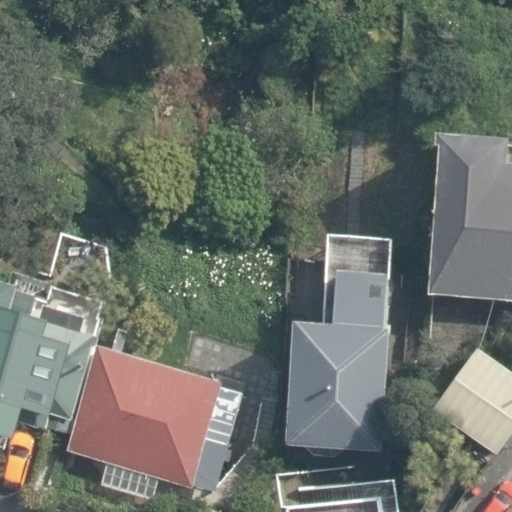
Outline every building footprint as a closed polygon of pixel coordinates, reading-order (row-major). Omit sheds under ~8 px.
[(432,295),(511,301),(511,163),(510,164),(511,146),(511,140),(440,135),(439,147),(444,147),(432,295)] [(294,445),(384,450),(392,300),(394,273),(345,270),(342,321),(301,319),(294,445)] [(0,453),(34,463),(40,442),(46,443),(50,429),(72,435),(102,336),(89,332),(92,319),(50,306),(47,318),(35,315),(41,296),(24,291),(25,286),(0,278),(0,453)] [(71,451),(218,495),(233,444),(212,438),(228,383),(103,346),(71,451)] [(436,411),(497,456),(511,435),(511,369),(482,348),(436,411)]
